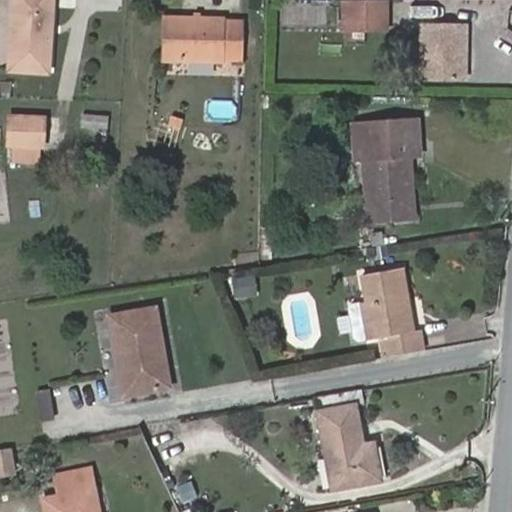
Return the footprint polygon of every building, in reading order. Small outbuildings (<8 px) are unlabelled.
[(0,0),(0,17),(8,18),(8,0),(0,0)] [(54,0),(12,0),(8,69),(49,72),(54,0)] [(344,0),(344,15),(389,16),(389,0),(344,0)] [(389,30),(389,16),(344,15),(344,30),(389,30)] [(226,21),(226,18),(162,17),(161,61),(225,62),(225,58),(244,59),(245,21),(226,21)] [(466,23),(423,22),(421,77),(464,78),(466,23)] [(108,128),(109,115),(82,113),(81,127),(108,128)] [(44,117),(11,114),(9,144),(43,146),(44,117)] [(353,124),(354,144),(363,143),(364,157),(368,219),(415,217),(410,155),(409,141),(420,140),(419,120),(353,124)] [(107,154),(108,136),(80,134),(79,152),(107,154)] [(409,141),(410,155),(421,153),(420,140),(409,141)] [(364,157),(363,143),(354,144),(355,158),(364,157)] [(379,324),(381,338),(384,356),(424,349),(420,329),(414,330),(403,266),(364,273),(368,301),(362,303),(365,326),(379,324)] [(231,295),(255,296),(256,275),(232,274),(231,295)] [(381,338),(379,324),(365,326),(362,303),(347,305),(353,342),(368,339),(381,338)] [(149,308),(154,338),(162,336),(157,306),(149,308)] [(149,308),(110,315),(123,395),(171,387),(162,336),(154,338),(149,308)] [(38,420),(54,418),(50,389),(35,391),(38,420)] [(363,443),(355,404),(317,410),(331,488),(382,479),(375,441),(363,443)] [(0,476),(19,474),(14,446),(0,448),(0,476)] [(198,477),(192,461),(172,469),(177,484),(198,477)] [(99,511),(95,487),(44,498),(46,511),(99,511)]
